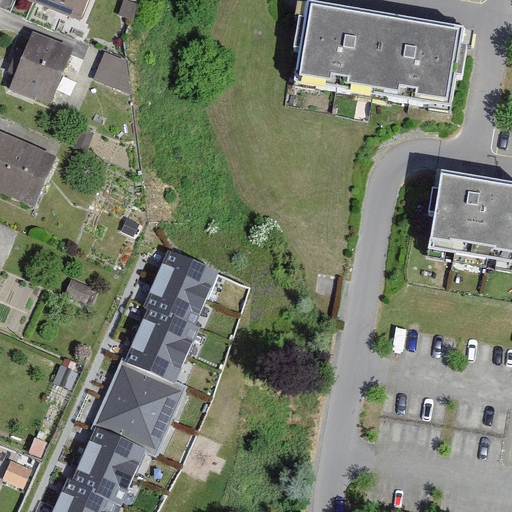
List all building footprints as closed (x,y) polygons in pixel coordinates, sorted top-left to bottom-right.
[(30,0),(27,8),(80,30),(92,0),(30,0)] [(125,4),(119,20),(134,26),(141,11),(125,4)] [(464,36),(311,10),(297,91),(450,117),(464,36)] [(32,40),(11,93),(52,110),(73,57),(32,40)] [(105,56),(94,84),(125,97),(126,92),(130,92),(127,65),(105,56)] [(0,140),(0,199),(35,215),(57,165),(0,140)] [(511,190),(443,179),(429,258),(511,271),(511,190)] [(167,249),(145,303),(149,305),(195,324),(218,270),(167,249)] [(67,297),(86,304),(92,288),(73,281),(67,297)] [(125,361),(176,382),(199,326),(195,324),(149,305),(125,361)] [(124,363),(96,425),(146,448),(154,451),(182,388),(124,363)] [(96,425),(72,480),(118,500),(122,502),(146,448),(96,425)] [(2,479),(23,488),(31,468),(11,459),(2,479)] [(68,478),(52,511),(112,511),(118,500),(72,480),(68,478)]
